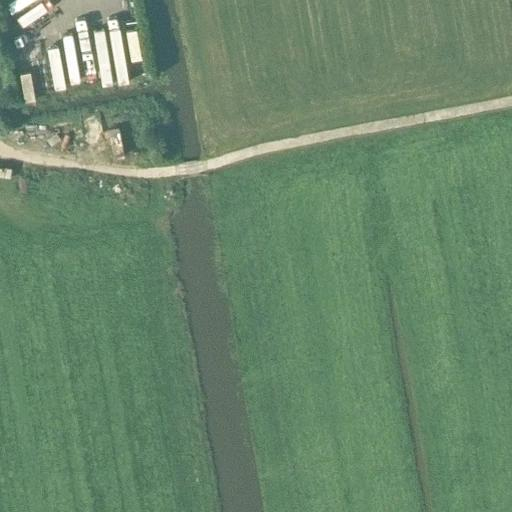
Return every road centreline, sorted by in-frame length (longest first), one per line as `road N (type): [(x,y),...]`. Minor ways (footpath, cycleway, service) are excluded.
road 1 (track): [(171,172),(511,103)]
road 2 (track): [(171,172),(131,175),(0,150)]
